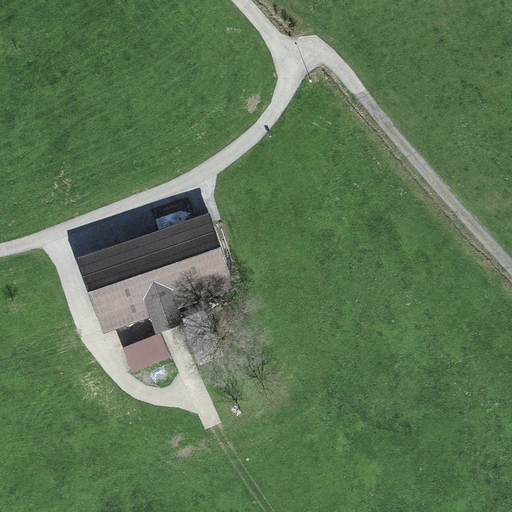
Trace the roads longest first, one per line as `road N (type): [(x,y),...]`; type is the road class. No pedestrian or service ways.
road 1 (unclassified): [(237,0),(282,55),(287,91),(273,126),(221,168),(150,206),(0,253)]
road 2 (track): [(282,55),(311,60),(362,98),(511,267)]
